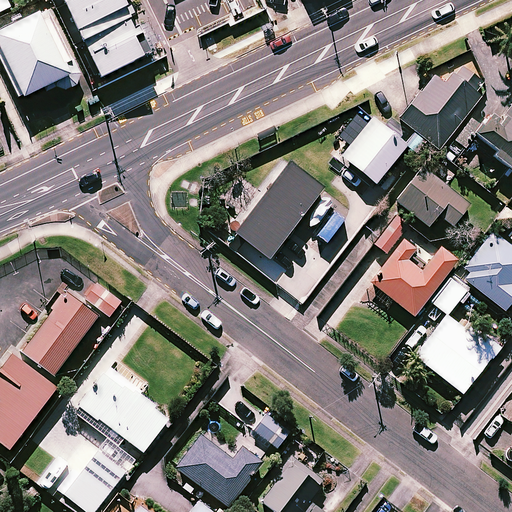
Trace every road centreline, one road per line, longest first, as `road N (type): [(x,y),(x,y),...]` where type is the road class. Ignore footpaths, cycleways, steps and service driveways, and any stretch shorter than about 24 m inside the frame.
road 1 (residential): [(175,264),(495,511)]
road 2 (secondary): [(435,0),(215,105)]
road 3 (residential): [(175,264),(132,245),(92,213),(68,177)]
road 4 (residential): [(128,148),(150,226),(175,264)]
